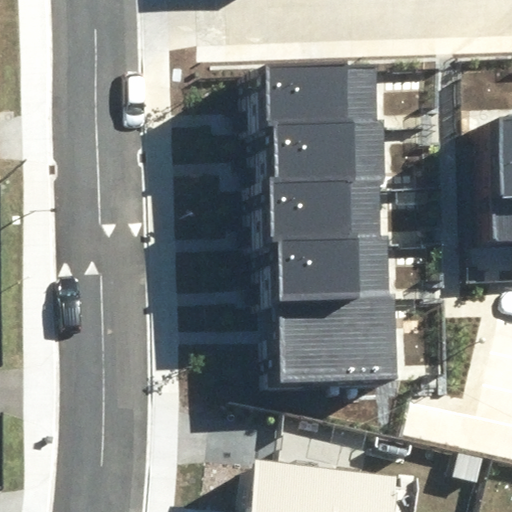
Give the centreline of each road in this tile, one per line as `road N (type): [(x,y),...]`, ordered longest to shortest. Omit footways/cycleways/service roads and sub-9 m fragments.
road 1 (residential): [(93,12),(89,511)]
road 2 (residential): [(491,0),(93,12)]
